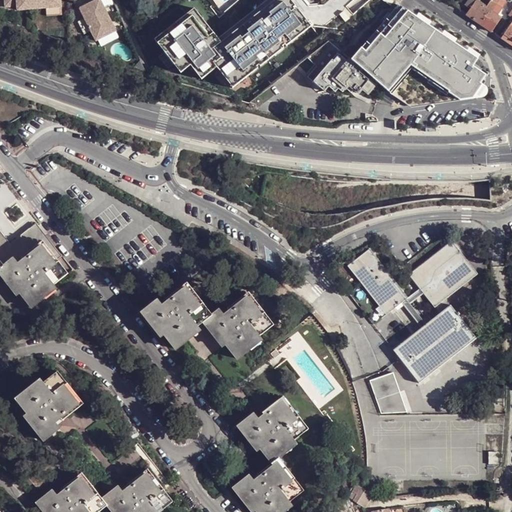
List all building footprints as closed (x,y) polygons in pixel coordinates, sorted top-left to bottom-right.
[(61,7),(60,0),(0,0),(0,8),(17,12),(46,9),(61,7)] [(117,30),(100,0),(95,0),(80,8),(85,18),(92,31),(97,40),(117,30)] [(194,8),(155,39),(192,87),(207,75),(223,96),(312,26),(291,0),(267,0),(218,39),(194,8)] [(477,22),(486,7),(476,1),(475,0),(469,0),(465,6),(470,9),(467,15),(477,22)] [(492,32),(502,18),(492,11),(499,0),(491,0),(486,7),(477,22),(492,32)] [(61,7),(46,9),(47,16),(62,15),(61,7)] [(351,39),(341,50),(369,75),(388,92),(409,68),(460,101),(478,99),(484,98),(486,92),(484,87),(482,85),(488,78),(473,68),(480,60),(401,7),(377,32),(373,29),(357,45),(351,39)] [(92,31),(85,18),(79,22),(85,34),(92,31)] [(502,39),(508,43),(511,39),(505,34),(502,39)] [(367,78),(369,75),(341,50),(330,40),(309,56),(320,67),(310,80),(327,94),(331,89),(338,95),(341,91),(345,95),(351,88),(361,96),(365,91),(371,96),(379,87),(367,78)] [(407,107),(460,101),(409,68),(388,92),(407,107)] [(9,240),(0,228),(0,256),(2,260),(12,252),(16,257),(23,253),(21,251),(39,237),(40,239),(55,258),(44,268),(53,279),(67,268),(57,255),(61,252),(36,218),(9,240)] [(30,303),(55,283),(53,279),(44,268),(55,258),(40,239),(23,253),(16,257),(12,252),(2,260),(0,262),(0,271),(15,290),(18,288),(30,303)] [(452,240),(410,274),(421,287),(425,292),(435,305),(478,272),(452,240)] [(349,265),(388,312),(403,301),(407,298),(409,296),(371,249),(349,265)] [(166,294),(184,280),(183,279),(165,292),(166,294)] [(174,344),(201,324),(197,320),(188,309),(200,300),(184,280),(166,294),(161,298),(156,292),(138,306),(159,332),(162,329),(174,344)] [(421,287),(409,296),(407,298),(411,302),(425,292),(421,287)] [(227,304),(245,290),(244,288),(227,302),(227,304)] [(249,318),(260,308),(245,290),(227,304),(222,308),(218,303),(211,309),(201,317),(220,340),(223,338),(235,354),(261,334),(258,330),(249,318)] [(201,317),(211,309),(202,298),(200,300),(188,309),(197,320),(201,317)] [(403,301),(424,328),(428,323),(411,302),(407,298),(403,301)] [(395,349),(420,381),(477,336),(451,305),(428,323),(424,328),(395,349)] [(272,318),(263,306),(260,308),(249,318),(258,330),(272,318)] [(271,353),(274,358),(279,353),(276,349),(271,353)] [(56,365),(42,376),(51,388),(64,379),(66,377),(56,365)] [(60,413),(78,399),(64,379),(51,388),(42,376),(39,372),(13,392),(25,408),(22,411),(42,435),(59,422),(55,417),(60,413)] [(392,375),(370,383),(382,414),(404,406),(392,375)] [(280,392),(262,406),(263,407),(280,394),(280,392)] [(283,422),(295,412),(280,394),(263,407),(257,412),(252,406),(234,420),(254,446),(258,443),(270,457),(275,454),(296,438),(292,434),(283,422)] [(78,399),(60,413),(62,414),(79,401),(78,399)] [(307,422),(297,410),(295,412),(283,422),(292,434),(307,422)] [(498,451),(488,452),(488,464),(498,464),(498,451)] [(259,511),(275,511),(291,500),(288,496),(278,484),(291,474),(275,454),(270,457),(251,471),(248,466),(230,481),(250,507),(254,505),(259,511)] [(143,465),(126,479),(127,480),(145,467),(143,465)] [(156,511),(160,509),(157,506),(149,496),(161,487),(145,467),(127,480),(121,485),(117,479),(100,492),(106,500),(115,511),(156,511)] [(77,469),(60,483),(61,485),(78,471),(77,469)] [(93,511),(92,510),(83,499),(95,489),(78,471),(61,485),(55,489),(51,484),(34,497),(45,511),(93,511)] [(302,484),(293,472),(291,474),(278,484),(288,496),(302,484)] [(171,496),(163,485),(161,487),(149,496),(157,506),(171,496)] [(357,485),(353,492),(357,494),(353,501),(364,508),(372,494),(357,485)] [(83,499),(92,510),(106,500),(100,492),(97,487),(95,489),(83,499)]
